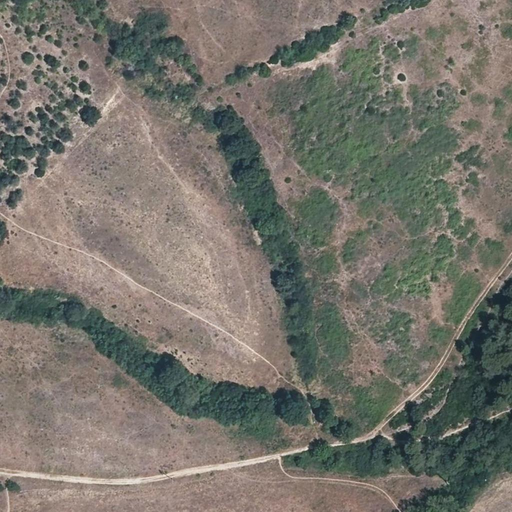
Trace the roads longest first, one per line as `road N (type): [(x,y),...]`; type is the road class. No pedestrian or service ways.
road 1 (track): [(377,436),(138,480),(0,473)]
road 2 (track): [(377,436),(438,368),(511,254)]
